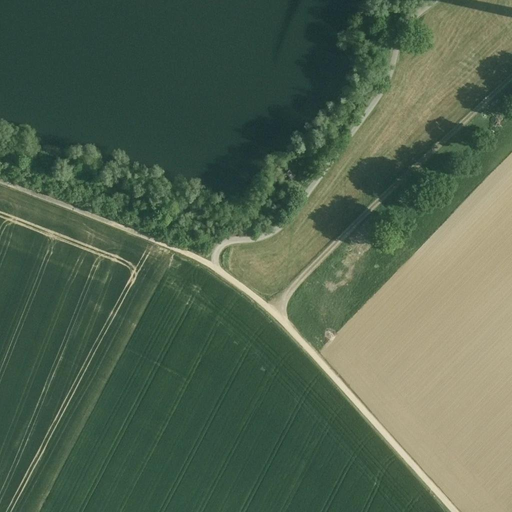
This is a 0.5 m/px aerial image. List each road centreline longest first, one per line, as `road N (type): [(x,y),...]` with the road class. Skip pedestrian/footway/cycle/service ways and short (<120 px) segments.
road 1 (track): [(454,511),(273,310),(215,265)]
road 2 (track): [(273,310),(511,73)]
road 3 (track): [(215,265),(0,181)]
